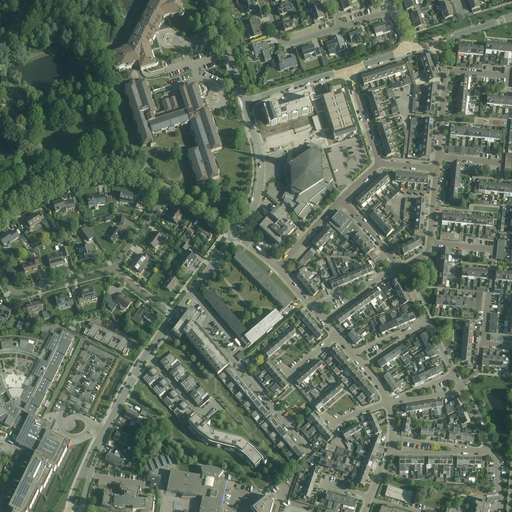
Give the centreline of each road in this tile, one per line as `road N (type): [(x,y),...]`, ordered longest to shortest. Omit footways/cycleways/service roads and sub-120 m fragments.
road 1 (residential): [(460,388),(477,372),(491,251),(430,242)]
road 2 (residential): [(168,191),(127,177),(82,177),(0,219)]
road 3 (residential): [(209,312),(206,334),(309,452)]
road 4 (residential): [(234,235),(259,182),(245,100)]
road 5 (residential): [(111,268),(22,292),(9,288),(0,271)]
